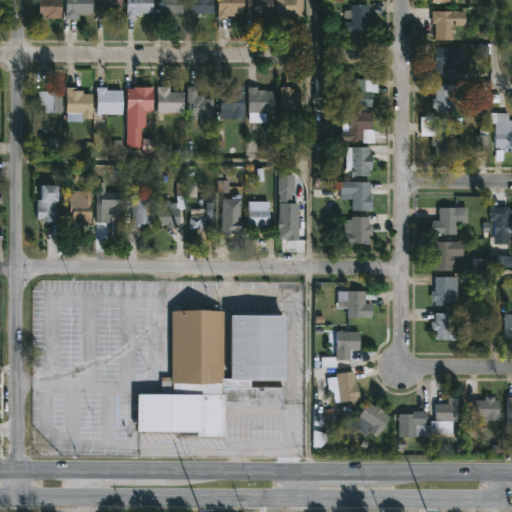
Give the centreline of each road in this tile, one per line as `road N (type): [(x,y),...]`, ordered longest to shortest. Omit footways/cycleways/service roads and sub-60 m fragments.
road 1 (secondary): [(511,471),(0,468)]
road 2 (secondary): [(0,495),(511,497)]
road 3 (residential): [(20,0),(22,495)]
road 4 (residential): [(405,55),(0,54)]
road 5 (residential): [(404,269),(0,272)]
road 6 (residential): [(405,0),(403,351),(419,366)]
